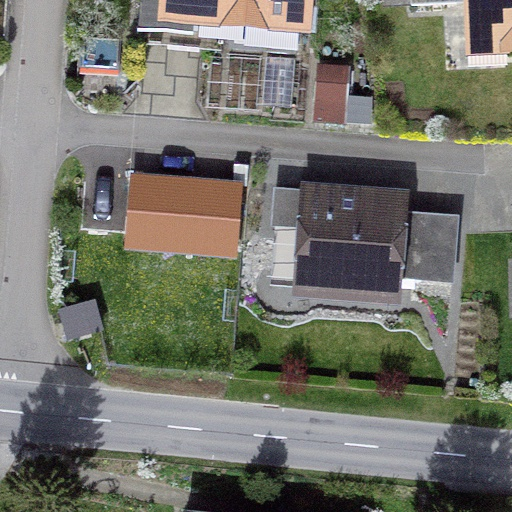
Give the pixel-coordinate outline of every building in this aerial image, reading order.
[(191,32),(192,17),(299,26),(301,0),(141,0),(139,28),(191,32)] [(511,50),(511,0),(411,0),(412,6),(472,2),(474,39),(508,38),(508,51),(511,50)] [(320,63),(317,117),(350,119),(353,65),(320,63)] [(232,248),(237,192),(136,184),(131,244),(192,249),(192,244),(232,248)] [(388,297),(389,276),(450,281),(454,221),(394,216),(395,202),(277,193),(271,268),(307,271),(306,291),(388,297)]
